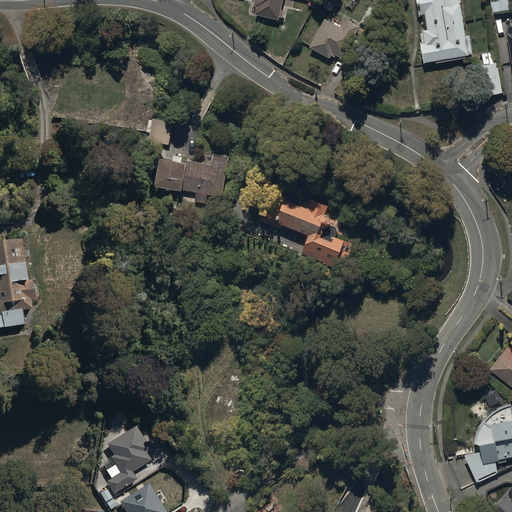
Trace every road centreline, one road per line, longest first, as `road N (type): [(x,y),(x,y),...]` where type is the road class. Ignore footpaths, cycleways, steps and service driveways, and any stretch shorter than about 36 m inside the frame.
road 1 (residential): [(439,511),(421,451),(421,397),(476,293),(483,255),(474,219),(443,172)]
road 2 (residential): [(443,172),(401,142),(298,99),(171,7)]
